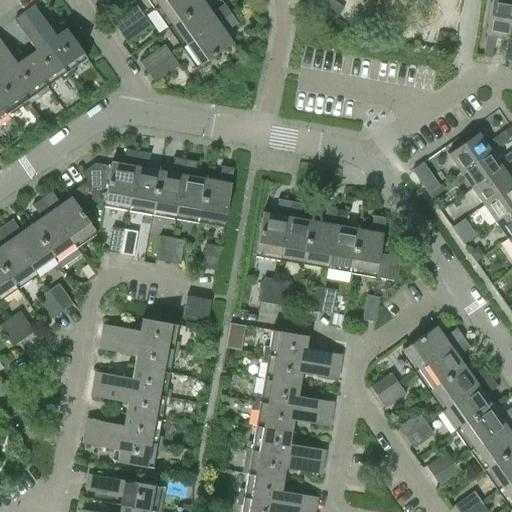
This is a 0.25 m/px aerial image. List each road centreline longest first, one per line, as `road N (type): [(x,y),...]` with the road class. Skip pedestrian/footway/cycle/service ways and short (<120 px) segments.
road 1 (residential): [(67,483),(94,301),(116,275),(204,288)]
road 2 (residential): [(126,111),(366,153)]
road 3 (residential): [(511,82),(469,81),(366,153)]
road 4 (residential): [(366,153),(461,288)]
road 5 (residential): [(351,387),(367,345),(461,288)]
road 6 (residential): [(351,387),(436,511)]
road 7 (residential): [(0,187),(103,117),(126,111)]
road 8 (residential): [(74,0),(132,78),(126,111)]
road 9 (residential): [(331,511),(351,387)]
